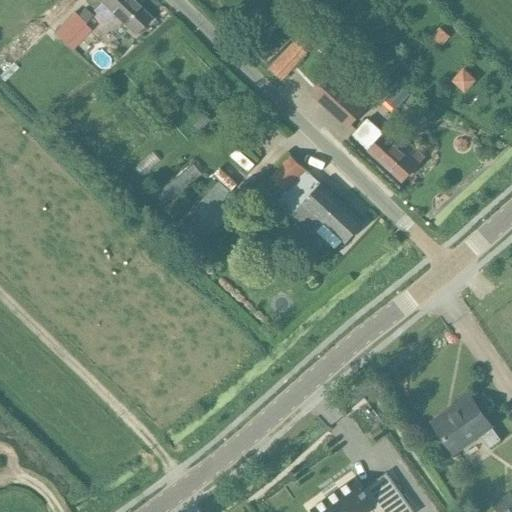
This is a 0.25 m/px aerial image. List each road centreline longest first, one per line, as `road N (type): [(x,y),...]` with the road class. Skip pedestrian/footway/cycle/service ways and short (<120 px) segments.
road 1 (residential): [(447,271),(174,0)]
road 2 (tertiary): [(156,511),(447,271)]
